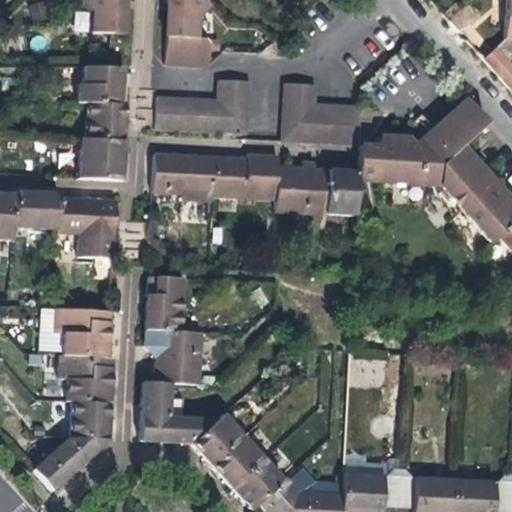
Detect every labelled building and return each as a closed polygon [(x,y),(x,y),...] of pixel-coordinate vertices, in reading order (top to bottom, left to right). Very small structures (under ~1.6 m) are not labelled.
[(80,0),(91,10),(90,33),(122,34),(123,11),(123,0),(80,0)] [(203,39),(195,39),(197,19),(210,8),(202,0),(164,0),(164,5),(161,38),(165,38),(163,67),(207,68),(207,45),(203,39)] [(511,0),(503,0),(502,40),(483,60),(511,92),(511,69),(506,63),(511,57),(511,0)] [(74,12),(73,32),(89,32),(89,12),(74,12)] [(123,70),(83,68),(82,86),(78,85),(76,104),(87,104),(86,139),(79,140),(77,179),(121,181),(123,155),(125,119),(125,107),(120,107),(122,86),(123,70)] [(245,135),(247,102),(248,83),(216,81),(215,101),(155,99),(154,130),(213,133),(245,135)] [(281,137),(310,139),(311,144),(358,147),(360,107),(314,105),(315,86),(283,85),(281,137)] [(377,147),(358,147),(356,172),(356,183),(437,187),(488,245),(495,238),(509,255),(511,252),(511,203),(497,187),(469,156),(461,146),(487,123),(477,112),(465,99),(413,143),(411,141),(409,139),(376,137),(377,147)] [(181,200),(210,201),(211,196),(274,199),(273,213),(311,214),(310,229),(323,230),(323,215),(354,216),(356,183),(356,172),(340,172),(312,171),(313,164),(301,163),(300,170),(290,170),(276,169),(276,158),(245,156),(245,161),(225,160),(170,157),(152,156),(151,193),(181,194),(181,200)] [(0,240),(11,241),(12,228),(56,229),(55,235),(76,235),(75,257),(111,259),(115,201),(58,198),(58,194),(13,191),(13,195),(0,194),(0,240)] [(152,362),(151,384),(141,383),(139,405),(138,425),(137,441),(159,442),(189,444),(196,452),(218,476),(234,494),(250,511),(257,505),(263,511),(339,511),(340,494),(299,491),(286,477),(282,481),(221,415),(214,420),(167,418),(169,385),(191,386),(194,336),(178,335),(181,281),(146,279),(145,302),(142,348),(149,358),(152,362)] [(72,472),(108,440),(109,423),(110,404),(110,388),(112,359),(106,358),(107,331),(108,312),(53,309),(53,332),(62,332),(61,356),(57,356),(56,380),(65,381),(64,402),(70,402),(69,438),(31,471),(50,492),(72,472)] [(342,473),(340,494),(339,511),(380,511),(381,508),(395,508),(411,509),(410,511),(511,511),(511,474),(503,474),(496,481),(408,477),(403,469),(393,469),(384,476),(342,473)]
